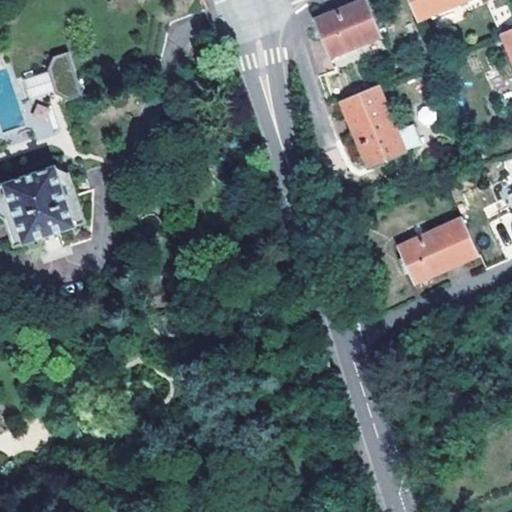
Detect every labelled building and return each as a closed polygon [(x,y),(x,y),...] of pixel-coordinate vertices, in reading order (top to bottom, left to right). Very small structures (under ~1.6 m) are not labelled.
[(364,0),(314,19),(329,56),(380,35),(365,0),(364,0)] [(408,0),(417,21),(467,0),(408,0)] [(511,29),(500,34),(511,62),(511,29)] [(82,101),(68,59),(51,64),(47,75),(56,100),(66,106),(82,101)] [(56,100),(47,75),(16,86),(25,111),(56,100)] [(378,85),(340,101),(368,166),(405,150),(421,143),(413,123),(397,130),(378,85)] [(57,169),(2,188),(0,192),(0,216),(7,224),(17,247),(88,224),(72,181),(57,169)] [(478,250),(462,213),(398,241),(415,278),(478,250)]
